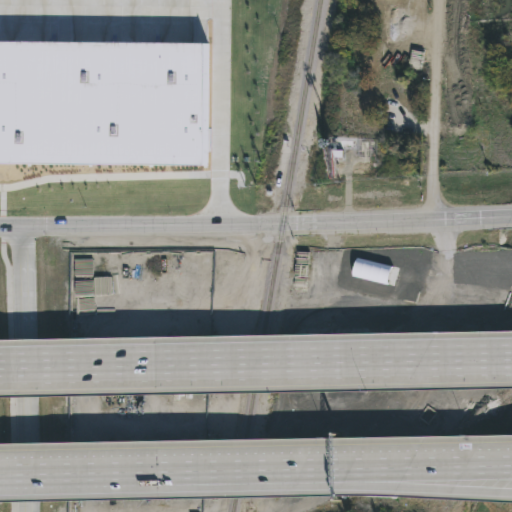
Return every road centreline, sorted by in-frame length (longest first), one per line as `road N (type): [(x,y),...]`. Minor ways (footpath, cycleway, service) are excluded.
road 1 (motorway): [(0,477),(511,462)]
road 2 (motorway): [(0,480),(511,492)]
road 3 (motorway): [(511,363),(0,372)]
road 4 (residential): [(25,511),(22,227)]
road 5 (secondary): [(282,225),(0,227)]
road 6 (secondary): [(509,219),(282,225)]
road 7 (residential): [(437,222),(442,0)]
